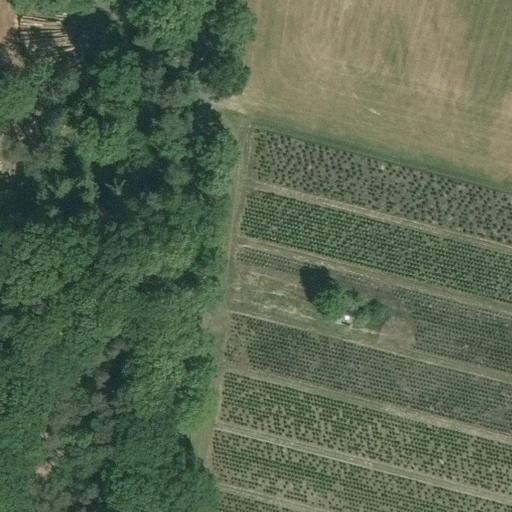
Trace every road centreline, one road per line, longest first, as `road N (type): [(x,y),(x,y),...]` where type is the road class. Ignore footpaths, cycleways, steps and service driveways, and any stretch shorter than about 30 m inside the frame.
road 1 (unclassified): [(146,511),(208,0)]
road 2 (track): [(169,328),(113,326),(23,347)]
